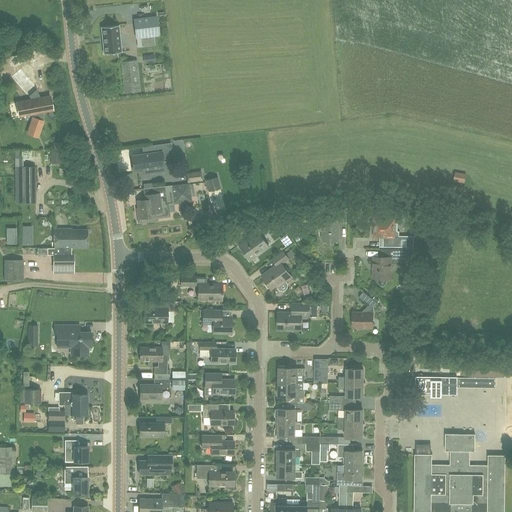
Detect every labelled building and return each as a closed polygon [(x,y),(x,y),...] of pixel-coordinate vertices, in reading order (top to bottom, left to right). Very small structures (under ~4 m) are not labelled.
[(420,0),(412,1),(414,13),(422,12),(420,0)] [(509,6),(508,0),(458,0),(443,2),(443,4),(431,6),(434,26),(505,17),(503,6),(509,6)] [(401,9),(380,12),(383,33),(407,29),(405,15),(402,16),(401,9)] [(136,38),(159,36),(157,16),(134,19),(136,38)] [(127,51),(136,50),(133,24),(120,26),(122,42),(125,42),(127,51)] [(119,25),(101,27),(103,54),(122,52),(119,25)] [(140,53),(156,52),(155,44),(139,45),(140,53)] [(141,91),(137,60),(121,62),(125,93),(141,91)] [(8,77),(27,98),(36,89),(18,68),(8,77)] [(40,97),(36,89),(29,96),(31,99),(25,100),(28,116),(34,115),(33,118),(42,121),(43,113),(54,111),(51,95),(40,97)] [(437,140),(431,163),(444,167),(446,159),(453,161),(460,138),(451,135),(449,143),(437,140)] [(398,142),(394,155),(402,158),(402,160),(410,162),(411,160),(414,161),(415,154),(421,156),(424,143),(418,141),(416,147),(398,142)] [(133,171),(151,169),(152,172),(164,171),(160,144),(142,147),(143,155),(132,156),(133,171)] [(23,166),(23,158),(15,158),(16,202),(36,202),(35,166),(23,166)] [(201,172),(186,174),(187,182),(202,180),(201,172)] [(208,192),(221,188),(219,180),(218,176),(215,177),(205,180),(208,192)] [(191,201),(189,183),(165,186),(143,188),(144,195),(143,195),(143,200),(137,201),(138,208),(137,208),(138,221),(140,222),(152,220),(153,219),(153,217),(154,217),(154,213),(161,212),(161,209),(170,208),(174,203),(191,201)] [(345,225),(345,210),(334,210),(334,220),(321,220),(321,232),(323,232),(323,240),(338,240),(338,224),(345,225)] [(206,226),(214,219),(210,214),(203,221),(201,219),(199,222),(201,224),(202,222),(206,226)] [(302,227),(302,216),(293,216),(293,227),(302,227)] [(373,218),(373,229),(374,229),(374,237),(380,237),(384,237),(384,247),(402,247),(402,236),(399,236),(399,232),(398,232),(394,232),(394,224),(394,219),(388,219),(388,218),(373,218)] [(261,223),(263,231),(276,229),(275,221),(261,223)] [(54,248),(71,248),(71,247),(87,246),(87,230),(71,230),(71,228),(54,228),(54,248)] [(349,229),(344,230),(347,244),(352,242),(349,229)] [(269,247),(258,232),(240,246),(250,260),(269,247)] [(73,266),(73,254),(71,255),(71,248),(54,248),(47,248),(47,255),(54,255),(54,272),(73,272),(73,266)] [(374,257),(373,278),(378,279),(378,281),(380,284),(381,285),(384,285),(386,283),(387,282),(387,279),(391,279),(391,264),(391,262),(403,262),(403,249),(402,249),(398,249),(384,249),(384,257),(380,257),(374,257)] [(285,254),(283,251),(272,259),(276,265),(261,276),(266,282),(265,283),(265,285),(268,288),(269,288),(270,288),(271,289),(276,285),(280,290),(284,291),(287,288),(288,284),(286,281),(292,277),(282,264),(291,257),(288,252),(285,254)] [(23,280),(23,260),(4,260),(4,280),(23,280)] [(302,276),(309,272),(306,266),(299,270),(302,276)] [(222,300),(222,284),(198,284),(198,300),(222,300)] [(375,308),(378,304),(371,298),(367,304),(368,305),(365,309),(365,313),(353,313),(353,328),(373,328),(373,313),(371,313),(371,308),(375,308)] [(175,304),(175,302),(158,301),(158,308),(145,308),(144,323),(168,324),(168,311),(175,311),(175,308),(177,308),(177,304),(175,304)] [(309,304),(292,304),(292,313),(278,313),(278,330),(302,331),(302,317),(309,317),(317,317),(318,304),(309,304)] [(232,334),(232,318),(221,318),(221,311),(203,310),(203,324),(207,324),(213,324),(213,334),(232,334)] [(33,350),(38,346),(38,325),(29,325),(28,346),(33,350)] [(92,347),(92,332),(79,332),(79,325),(54,325),(54,333),(57,333),(57,347),(72,347),(72,355),(88,355),(88,347),(92,347)] [(154,375),(168,375),(168,354),(169,354),(169,341),(162,341),(162,348),(140,347),(140,361),(158,361),(158,367),(154,367),(154,375)] [(235,363),(235,349),(216,349),(216,342),(200,342),(199,350),(200,357),(211,357),(211,363),(235,363)] [(500,376),(500,364),(481,364),(471,364),(471,376),(500,376)] [(297,383),(304,383),(304,382),(305,382),(305,375),(305,369),(280,368),(279,382),(297,383)] [(339,383),(363,383),(363,369),(347,369),(347,377),(339,377),(339,383)] [(234,394),(235,380),(221,380),(221,374),(205,374),(205,386),(203,386),(203,395),(213,395),(213,394),(234,394)] [(457,388),(457,378),(416,377),(416,394),(432,394),(432,397),(441,397),(442,394),(457,394),(457,388)] [(457,378),(457,388),(496,388),(496,378),(457,378)] [(170,389),(170,379),(154,379),(154,385),(140,385),(140,399),(162,399),(162,389),(170,389)] [(185,390),(185,380),(173,380),(174,390),(185,390)] [(298,403),(311,403),(310,401),(307,401),(307,396),(304,396),(305,390),(304,390),(304,383),(297,383),(279,382),(279,396),(292,396),(291,403),(298,403)] [(363,397),(363,383),(339,383),(339,388),(346,389),(346,397),(363,397)] [(40,403),(40,389),(21,389),(20,402),(40,403)] [(81,406),(88,406),(88,395),(71,394),(71,392),(59,392),(59,405),(64,405),(71,405),(71,403),(81,403),(81,406)] [(88,415),(88,406),(81,406),(81,403),(71,403),(71,405),(64,405),(64,410),(65,410),(65,415),(76,415),(76,423),(82,424),(82,415),(88,415)] [(298,403),(298,409),(279,409),(279,410),(277,410),(276,411),(276,417),(277,418),(279,418),(279,423),(299,423),(302,423),(302,410),(312,410),(312,403),(311,403),(298,403)] [(234,425),(234,411),(218,411),(218,404),(203,404),(203,418),(203,425),(210,425),(234,425)] [(19,414),(19,406),(6,407),(6,415),(19,414)] [(65,410),(64,410),(59,410),(59,408),(49,408),(49,420),(65,421),(65,415),(65,410)] [(338,424),(363,424),(363,410),(346,410),(346,417),(338,417),(338,424)] [(34,422),(35,413),(24,413),(24,422),(34,422)] [(174,422),(174,417),(156,417),(156,423),(139,423),(139,437),(163,437),(164,423),(171,423),(171,422),(174,422)] [(65,432),(65,421),(49,420),(48,431),(65,432)] [(278,437),(295,437),(295,430),(301,430),(302,423),(299,423),(279,423),(279,428),(277,428),(276,429),(275,435),(277,436),(278,436),(278,437)] [(363,438),(363,424),(338,424),(338,429),(346,429),(346,438),(363,438)] [(445,511),(446,511),(450,511),(449,511),(505,511),(506,455),(488,455),(488,465),(470,465),(470,451),(475,451),(475,434),(446,434),(445,451),(450,451),(450,465),(432,465),(432,455),(415,454),(413,511),(445,511)] [(489,444),(489,434),(480,434),(480,444),(489,444)] [(234,455),(234,442),(225,442),(225,435),(202,435),(202,448),(211,448),(211,455),(234,455)] [(78,446),(78,441),(65,441),(65,462),(74,462),(88,462),(88,446),(78,446)] [(346,465),(363,465),(363,452),(352,451),(352,445),(338,444),(338,457),(346,457),(346,465)] [(14,447),(0,446),(0,485),(14,486),(14,474),(14,447)] [(278,464),(295,464),(295,457),(301,457),(301,450),(295,450),(278,450),(278,464)] [(147,461),(139,461),(139,475),(170,475),(171,468),(172,455),(147,455),(147,461)] [(295,471),(295,464),(278,464),(278,478),(295,478),(303,478),(303,471),(295,471)] [(347,486),(353,486),(353,479),(363,480),(363,465),(346,465),(346,473),(338,472),(337,485),(339,485),(340,485),(347,486)] [(233,487),(233,473),(217,472),(217,466),(196,466),(196,478),(209,478),(209,486),(233,487)] [(73,487),(73,496),(88,496),(88,478),(79,477),(79,467),(65,467),(65,487),(73,487)] [(185,494),(185,485),(180,485),(179,483),(171,486),(175,493),(185,494)] [(320,485),(319,500),(320,500),(328,501),(328,491),(328,485),(320,485)] [(332,509),(331,511),(346,511),(346,509),(347,509),(347,496),(347,486),(340,485),(339,509),(332,509)] [(362,486),(353,486),(347,486),(347,496),(347,509),(346,509),(346,511),(361,511),(361,510),(353,509),(354,492),(362,493),(362,486)] [(185,507),(185,494),(175,493),(161,493),(161,499),(139,498),(138,511),(161,511),(162,506),(185,507)] [(31,510),(31,511),(48,511),(48,499),(32,498),(31,510)] [(293,511),(293,500),(287,500),(287,499),(279,498),(278,503),(272,503),(271,511),(293,511)] [(293,500),(293,511),(307,511),(308,506),(307,506),(308,501),(300,501),(300,500),(293,500)] [(232,511),(233,503),(209,502),(208,511),(232,511)]
